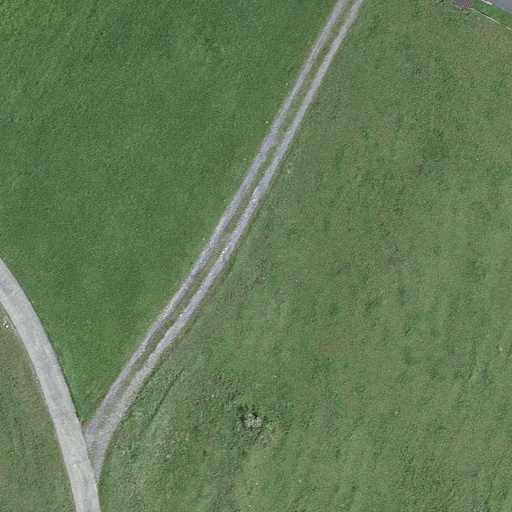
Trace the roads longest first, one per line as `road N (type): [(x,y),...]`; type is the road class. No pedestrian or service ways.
road 1 (track): [(78,464),(266,165),(346,0)]
road 2 (track): [(85,511),(78,464),(40,355),(0,282)]
